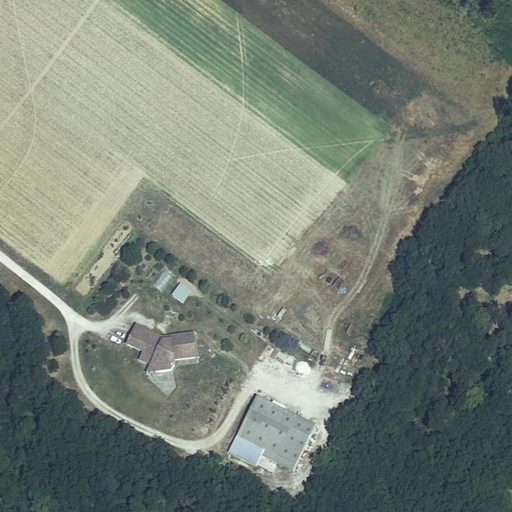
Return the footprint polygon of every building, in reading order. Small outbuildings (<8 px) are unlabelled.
[(161,292),(174,275),(164,268),(151,284),(161,292)] [(183,304),(192,290),(180,283),(171,296),(183,304)] [(125,343),(134,348),(141,337),(144,332),(133,327),(125,343)] [(141,337),(134,348),(141,352),(151,358),(147,366),(142,374),(167,372),(170,366),(170,362),(193,361),(192,338),(171,340),(171,343),(159,343),(159,340),(144,332),(141,337)] [(151,358),(141,352),(137,361),(147,366),(151,358)] [(257,398),(237,438),(296,467),(315,427),(257,398)]
